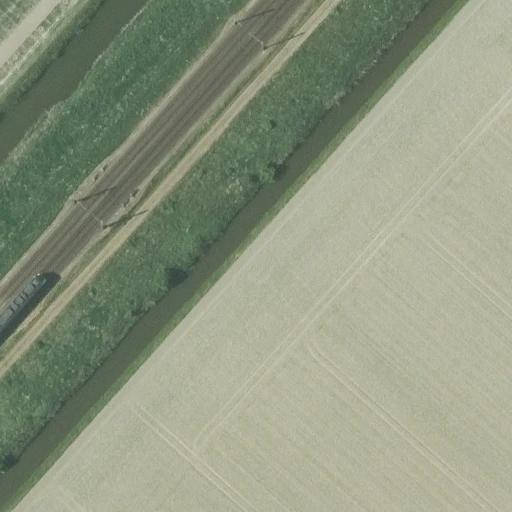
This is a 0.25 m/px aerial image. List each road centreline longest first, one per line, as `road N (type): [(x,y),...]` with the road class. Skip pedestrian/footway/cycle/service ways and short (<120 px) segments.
road 1 (track): [(0,369),(330,0)]
road 2 (track): [(0,264),(237,0)]
